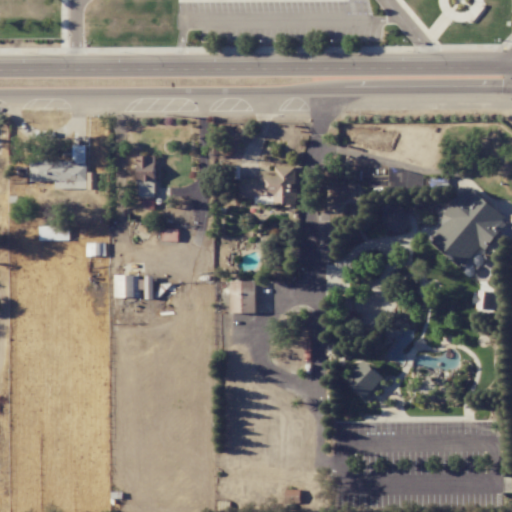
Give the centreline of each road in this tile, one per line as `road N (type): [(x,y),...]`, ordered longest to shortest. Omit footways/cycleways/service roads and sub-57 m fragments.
road 1 (tertiary): [(511,66),(0,70)]
road 2 (tertiary): [(0,93),(511,92)]
